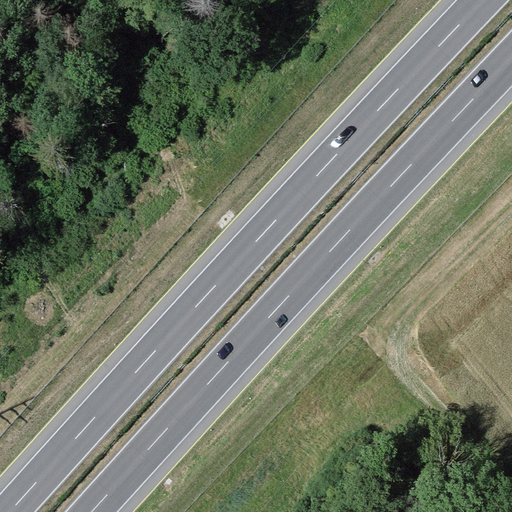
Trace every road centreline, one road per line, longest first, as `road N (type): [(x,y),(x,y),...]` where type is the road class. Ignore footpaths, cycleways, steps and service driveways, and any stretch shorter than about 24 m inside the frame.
road 1 (motorway): [(483,0),(10,511)]
road 2 (motorway): [(92,511),(511,59)]
road 3 (track): [(511,475),(427,378)]
